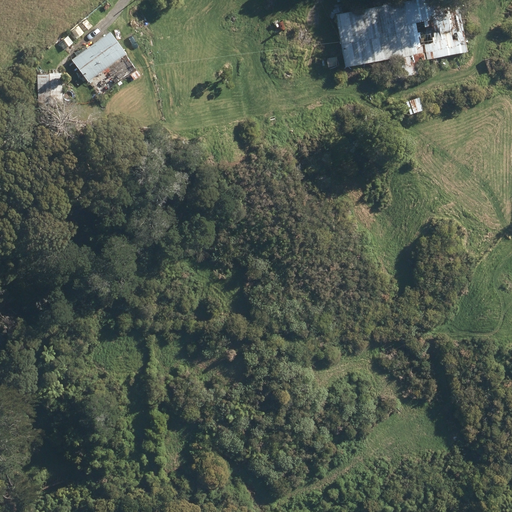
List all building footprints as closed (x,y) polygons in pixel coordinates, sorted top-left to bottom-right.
[(397,58),(401,77),(420,73),(418,62),(468,52),(457,0),(415,0),(335,16),(346,68),(397,58)] [(72,60),(88,82),(126,54),(110,32),(72,60)] [(62,54),(73,41),(65,34),(54,47),(62,54)] [(327,59),(329,67),(340,65),(338,57),(327,59)] [(38,76),(39,111),(63,110),(62,74),(38,76)] [(405,102),(409,115),(423,110),(419,98),(405,102)]
